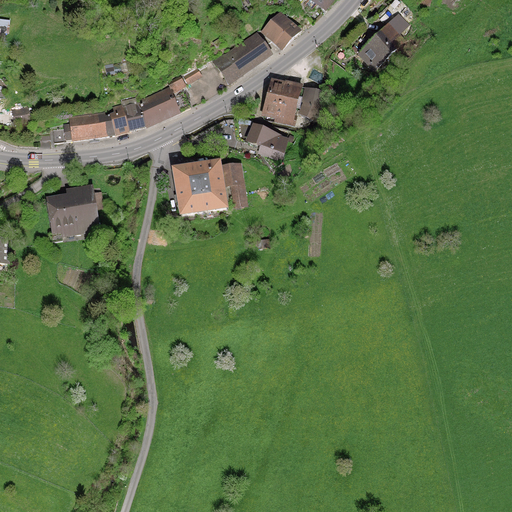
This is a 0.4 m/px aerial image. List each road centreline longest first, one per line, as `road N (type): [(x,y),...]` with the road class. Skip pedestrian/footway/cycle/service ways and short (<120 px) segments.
road 1 (unclassified): [(155,140),(159,156),(133,284),(151,427),(124,511)]
road 2 (secondary): [(155,140),(307,46),(353,0)]
